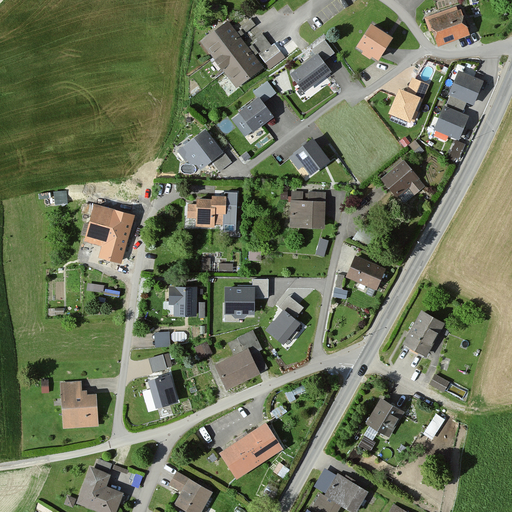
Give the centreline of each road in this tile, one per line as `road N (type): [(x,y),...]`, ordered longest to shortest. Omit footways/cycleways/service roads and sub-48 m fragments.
road 1 (unclassified): [(362,361),(511,77)]
road 2 (residential): [(214,189),(182,191),(154,209),(137,279),(118,443)]
road 3 (unclassified): [(279,511),(362,361)]
road 4 (residential): [(347,200),(315,367)]
road 5 (unclassified): [(315,367),(169,429)]
road 6 (residential): [(511,52),(431,53),(381,0)]
road 7 (unclassified): [(118,443),(0,466)]
